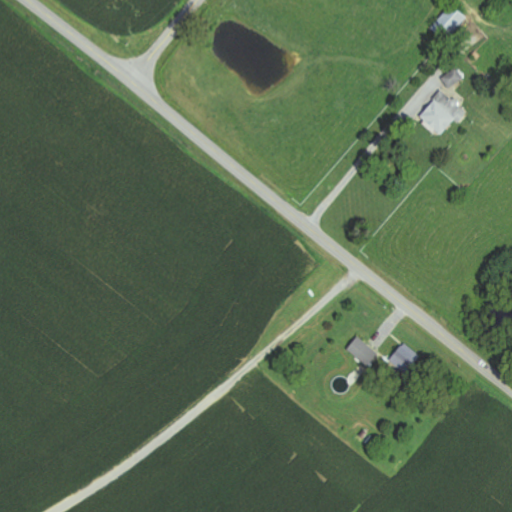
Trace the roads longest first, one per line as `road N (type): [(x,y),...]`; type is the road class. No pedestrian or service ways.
road 1 (tertiary): [(511,389),(27,0)]
road 2 (residential): [(54,511),(230,384),(358,269)]
